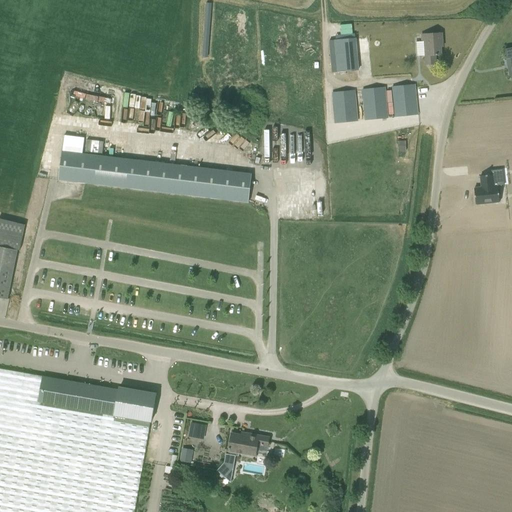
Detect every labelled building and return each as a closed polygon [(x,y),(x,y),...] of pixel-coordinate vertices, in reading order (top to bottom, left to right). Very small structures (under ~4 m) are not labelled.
[(0,0),(0,212),(26,219),(59,91),(64,72),(157,96),(181,0),(0,0)] [(422,35),(422,41),(417,42),(418,57),(425,56),(426,65),(436,65),(435,56),(441,55),(440,42),(442,42),(442,34),(422,35)] [(358,70),(356,53),(355,39),(335,40),(338,72),(351,71),(358,70)] [(112,98),(105,98),(106,88),(74,85),(73,99),(111,103),(112,98)] [(415,85),(392,87),(396,118),(418,115),(415,85)] [(385,88),(362,90),(366,121),(388,118),(385,88)] [(327,124),(335,124),(357,121),(355,91),(325,94),(327,124)] [(83,153),(85,138),(72,137),(71,152),(83,153)] [(91,152),(94,141),(88,139),(85,150),(91,152)] [(252,174),(156,163),(62,152),(59,180),(152,191),(248,203),(252,174)] [(493,175),(480,176),(481,184),(482,183),(482,187),(474,188),(476,205),(500,202),(498,186),(494,186),(493,175)] [(0,298),(7,300),(9,290),(22,225),(0,218),(0,298)] [(0,511),(134,511),(155,396),(0,368),(0,511)] [(192,421),(188,436),(204,439),(207,425),(192,421)] [(248,436),(232,433),(228,451),(255,456),(257,444),(268,446),(269,438),(248,434),(248,436)] [(181,449),(179,461),(191,463),(193,450),(181,449)] [(220,475),(232,478),(237,455),(225,453),(220,475)]
